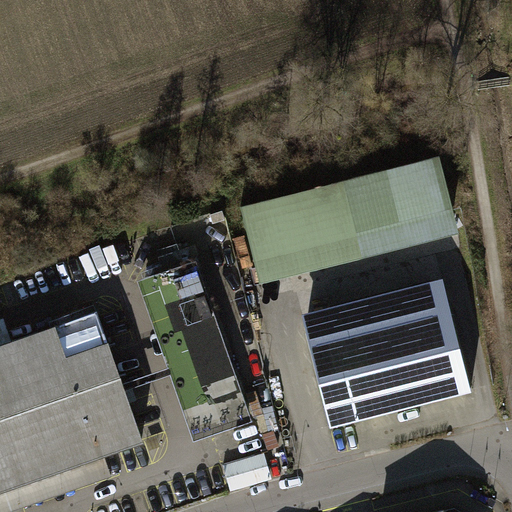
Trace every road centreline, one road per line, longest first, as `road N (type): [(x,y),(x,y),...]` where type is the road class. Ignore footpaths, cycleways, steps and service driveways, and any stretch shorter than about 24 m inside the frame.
road 1 (track): [(457,22),(0,179)]
road 2 (unknown): [(101,511),(178,482),(189,465),(135,302),(110,290),(15,321)]
road 3 (track): [(453,0),(511,382)]
road 4 (unknown): [(308,487),(277,329),(281,307),(313,281),(430,255),(450,260)]
road 5 (residential): [(511,463),(463,448),(229,511)]
